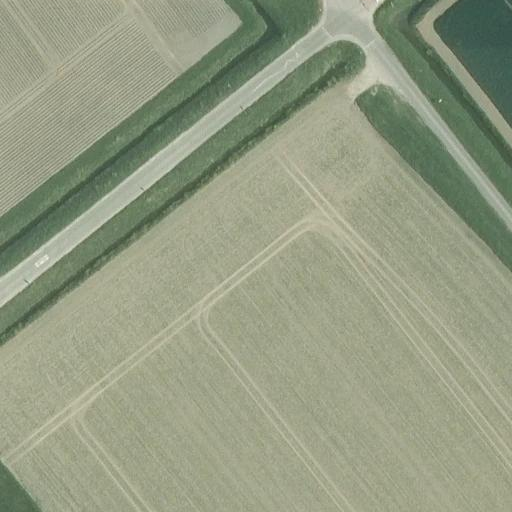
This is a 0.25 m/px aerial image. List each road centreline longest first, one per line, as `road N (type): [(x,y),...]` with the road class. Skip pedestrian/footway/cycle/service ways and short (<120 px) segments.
road 1 (unclassified): [(0,293),(346,14)]
road 2 (unclassified): [(511,224),(346,14)]
